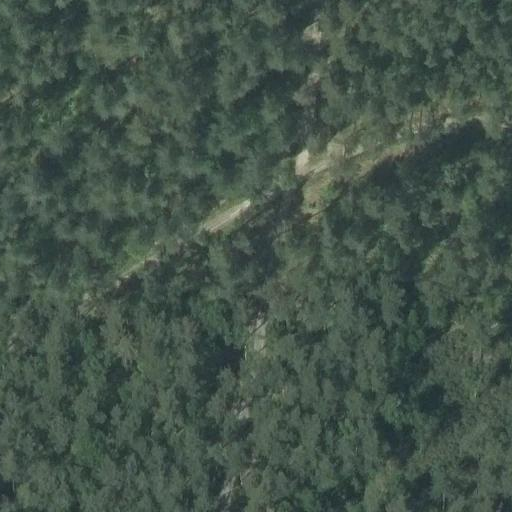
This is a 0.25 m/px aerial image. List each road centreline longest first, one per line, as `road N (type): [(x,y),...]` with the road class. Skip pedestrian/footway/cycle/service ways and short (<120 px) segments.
road 1 (track): [(511,120),(425,123),(0,336)]
road 2 (track): [(315,0),(292,191),(228,511)]
